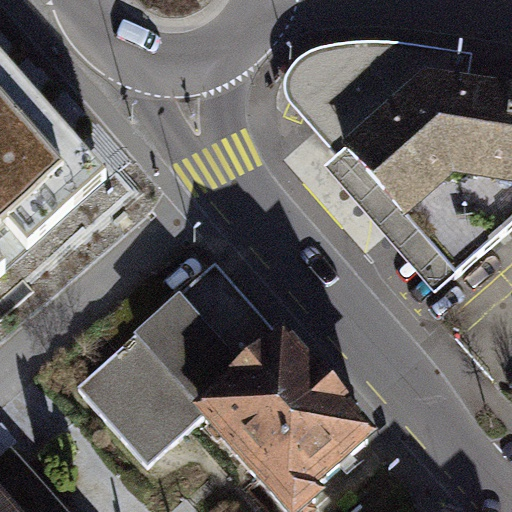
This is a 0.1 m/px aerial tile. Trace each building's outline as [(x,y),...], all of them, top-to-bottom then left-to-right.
[(336,159),(324,172),(435,300),(511,233),(511,98),(464,90),(471,61),(433,55),(405,51),(376,49),(341,51),(313,56),(294,68),(284,85),(287,104),(336,159)] [(0,268),(103,179),(0,59),(0,268)] [(280,336),(218,266),(176,303),(157,281),(98,333),(118,355),(77,391),(148,471),(205,421),(195,410),(280,336)] [(323,488),(380,437),(285,330),(280,336),(195,410),(205,421),(284,511),(309,511),(329,495),(323,488)] [(62,511),(14,461),(0,474),(0,511),(62,511)]
